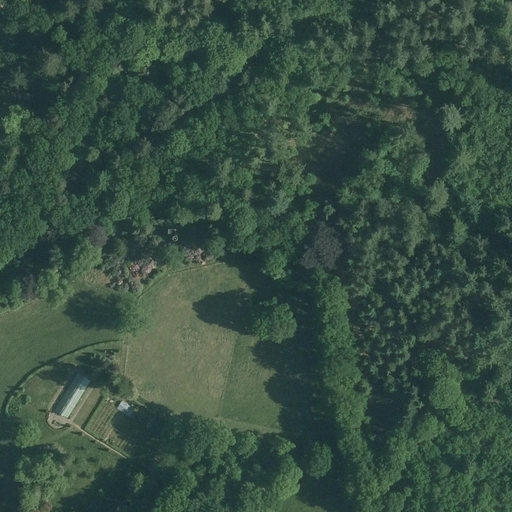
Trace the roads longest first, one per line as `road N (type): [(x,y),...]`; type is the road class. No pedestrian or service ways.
road 1 (track): [(511,91),(462,61),(103,32)]
road 2 (track): [(103,32),(0,244)]
